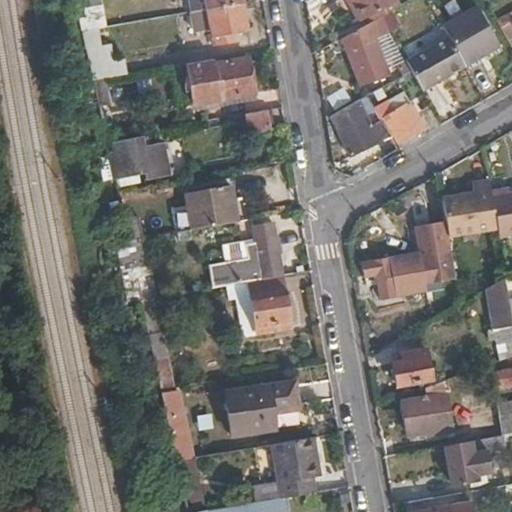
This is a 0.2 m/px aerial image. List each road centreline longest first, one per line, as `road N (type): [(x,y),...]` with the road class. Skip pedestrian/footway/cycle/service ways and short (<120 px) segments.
road 1 (residential): [(322,217),(374,511)]
road 2 (residential): [(284,0),(322,217)]
road 3 (residential): [(511,108),(322,217)]
